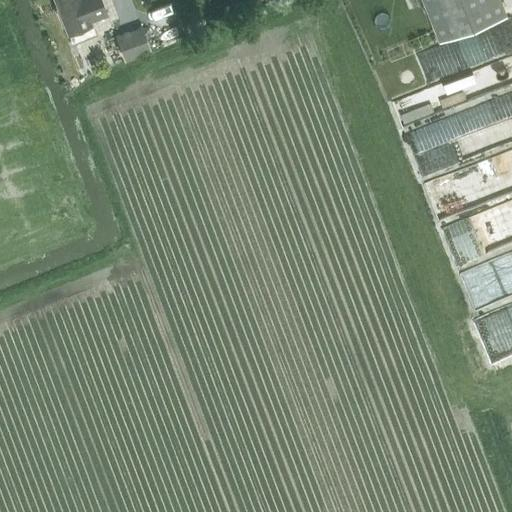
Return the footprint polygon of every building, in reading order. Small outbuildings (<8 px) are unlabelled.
[(53,0),(67,36),(68,36),(71,43),(86,36),(83,30),(93,26),(92,22),(108,15),(101,0),(53,0)] [(499,0),(421,0),(439,43),(506,16),(499,0)] [(123,62),(150,55),(143,29),(116,36),(123,62)] [(426,77),(458,67),(451,44),(418,54),(426,77)] [(470,78),(395,97),(401,120),(476,101),(470,78)] [(405,134),(414,152),(465,128),(460,117),(447,123),(444,116),(405,134)] [(511,147),(420,178),(433,215),(511,189),(511,147)]
